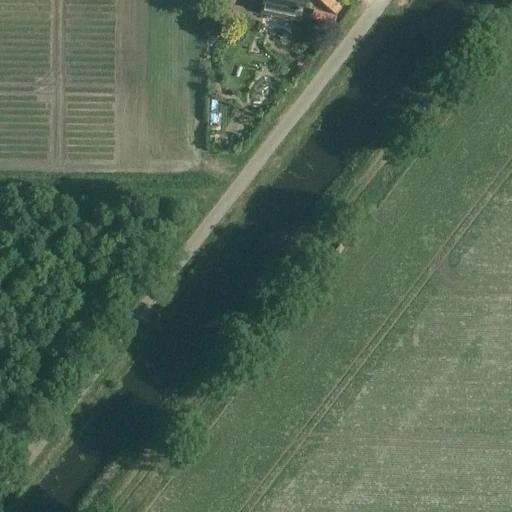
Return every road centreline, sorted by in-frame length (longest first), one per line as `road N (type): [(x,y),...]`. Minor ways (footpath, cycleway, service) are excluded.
road 1 (track): [(111,511),(511,0)]
road 2 (unclassified): [(0,495),(381,0)]
